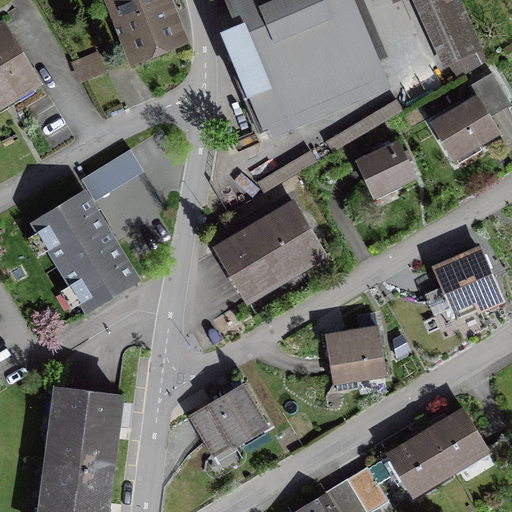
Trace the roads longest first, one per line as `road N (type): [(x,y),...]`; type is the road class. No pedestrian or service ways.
road 1 (residential): [(511,188),(162,396)]
road 2 (residential): [(225,511),(511,340)]
road 3 (residential): [(162,396),(210,84)]
road 4 (residential): [(210,84),(0,199)]
road 5 (unknown): [(210,84),(16,99)]
